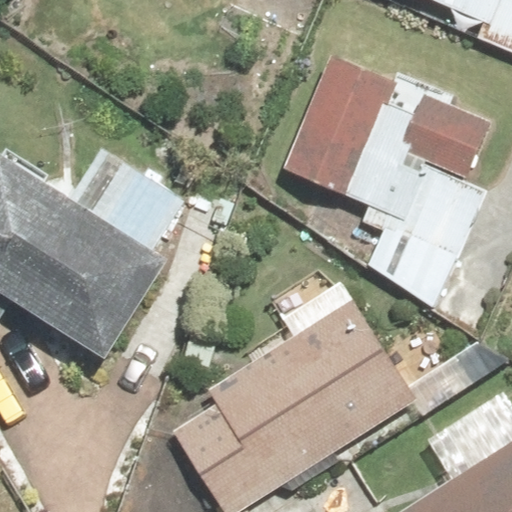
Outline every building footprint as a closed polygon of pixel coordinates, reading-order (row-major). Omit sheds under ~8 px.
[(511,0),(372,0),(511,58),(511,0)] [(487,127),(328,61),(280,178),(362,212),(358,227),(380,235),(362,269),(432,314),(482,195),(462,186),(487,127)] [(0,168),(0,306),(93,365),(156,266),(0,168)] [(209,409),(167,435),(216,511),(241,511),(413,404),(349,303),(201,396),(209,409)] [(511,511),(511,440),(403,511),(511,511)]
